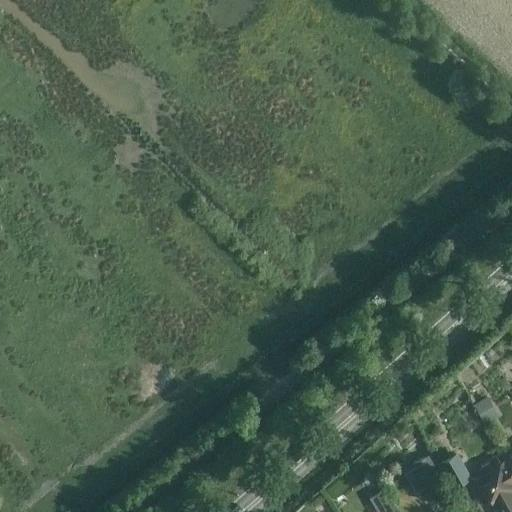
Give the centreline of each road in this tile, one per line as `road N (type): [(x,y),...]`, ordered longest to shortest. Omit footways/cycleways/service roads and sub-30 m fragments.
road 1 (unclassified): [(125,511),(511,203)]
road 2 (secondary): [(229,511),(511,267)]
